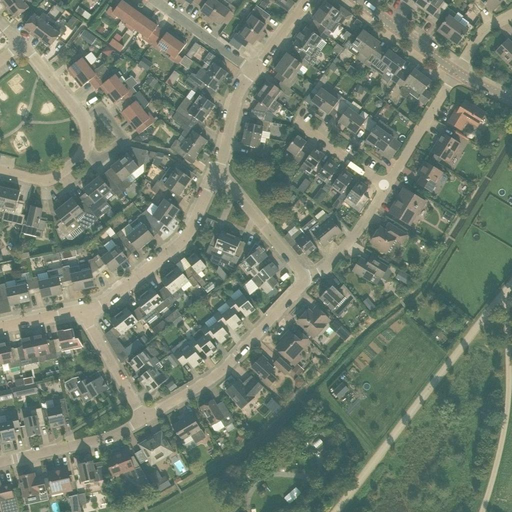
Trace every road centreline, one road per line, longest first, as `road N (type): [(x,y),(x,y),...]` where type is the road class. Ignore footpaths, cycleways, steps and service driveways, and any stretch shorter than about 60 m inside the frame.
road 1 (unclassified): [(335,511),(504,292)]
road 2 (residential): [(456,72),(358,231),(328,266),(302,278)]
road 3 (residential): [(0,170),(52,178),(82,152),(86,136),(73,105),(20,42)]
road 4 (unclassified): [(482,511),(508,400),(504,292)]
road 5 (residential): [(302,278),(220,371),(144,418)]
road 6 (residential): [(215,178),(183,241),(103,305),(85,309)]
road 7 (residential): [(144,418),(100,440),(0,462)]
road 8 (residential): [(302,278),(215,178)]
road 9 (residential): [(144,418),(85,309)]
road 10 (residential): [(356,0),(456,72)]
road 11 (residential): [(154,0),(252,72)]
